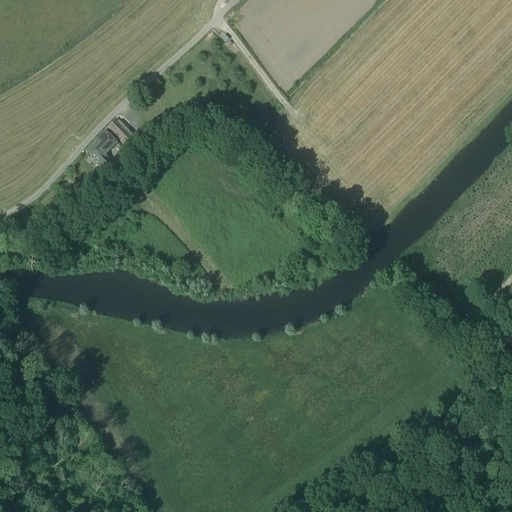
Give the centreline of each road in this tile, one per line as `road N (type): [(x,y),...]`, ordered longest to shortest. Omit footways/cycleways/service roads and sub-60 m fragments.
road 1 (unclassified): [(0,217),(44,188),(218,19)]
road 2 (track): [(290,111),(218,19),(222,0)]
